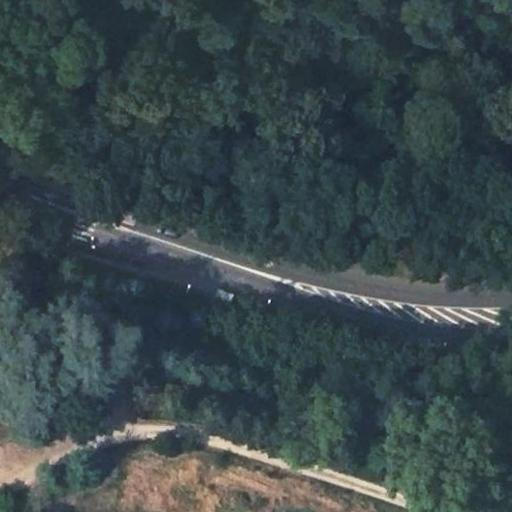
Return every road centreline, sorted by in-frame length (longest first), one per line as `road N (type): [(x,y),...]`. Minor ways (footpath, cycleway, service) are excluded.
road 1 (tertiary): [(0,177),(84,215),(300,289),(511,314)]
road 2 (track): [(511,31),(429,54),(73,27)]
